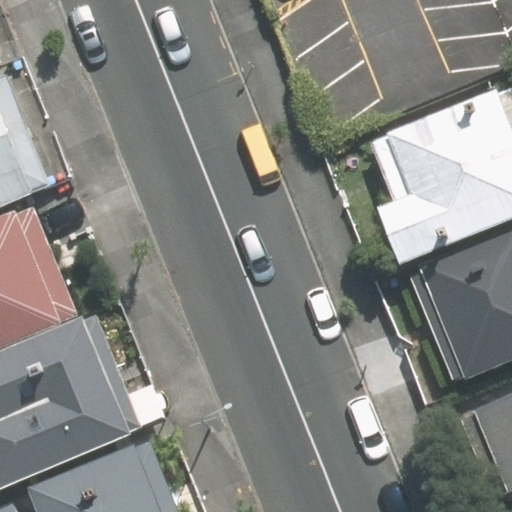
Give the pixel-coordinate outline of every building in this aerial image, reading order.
[(0,209),(60,184),(17,71),(0,77),(0,209)] [(386,212),(408,265),(511,221),(511,112),(506,97),(405,139),(428,194),(386,212)] [(0,350),(84,318),(40,206),(0,221),(0,350)] [(511,229),(428,262),(430,268),(418,272),(461,380),(472,376),(473,377),(511,361),(511,229)] [(84,318),(0,350),(0,493),(155,434),(107,309),(84,318)] [(511,395),(469,412),(504,500),(511,497),(511,395)] [(179,511),(153,447),(40,494),(47,511),(179,511)]
